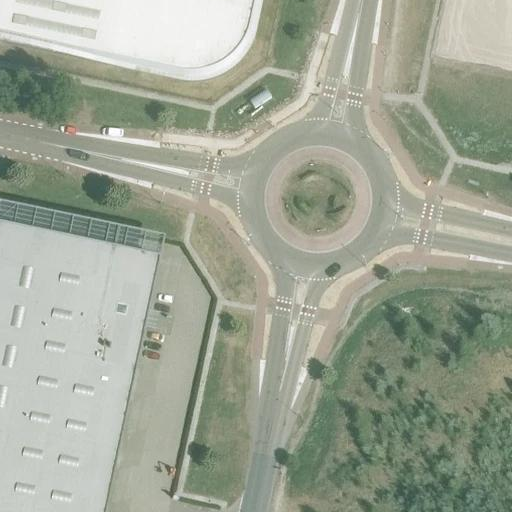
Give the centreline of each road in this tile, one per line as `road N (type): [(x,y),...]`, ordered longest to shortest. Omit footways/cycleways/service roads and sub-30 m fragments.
road 1 (unclassified): [(0,136),(157,167)]
road 2 (tertiary): [(374,235),(511,254)]
road 3 (tertiary): [(511,230),(384,199)]
